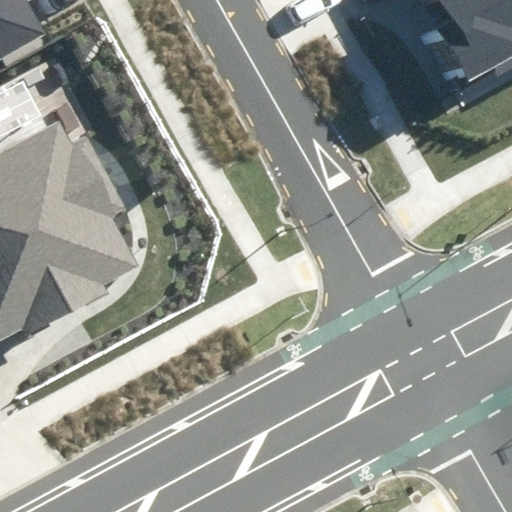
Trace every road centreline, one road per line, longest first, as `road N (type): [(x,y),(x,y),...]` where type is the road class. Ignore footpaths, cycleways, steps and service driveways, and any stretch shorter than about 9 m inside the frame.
road 1 (residential): [(222,0),(427,361)]
road 2 (tertiary): [(427,361),(155,511)]
road 3 (residential): [(427,361),(511,503)]
